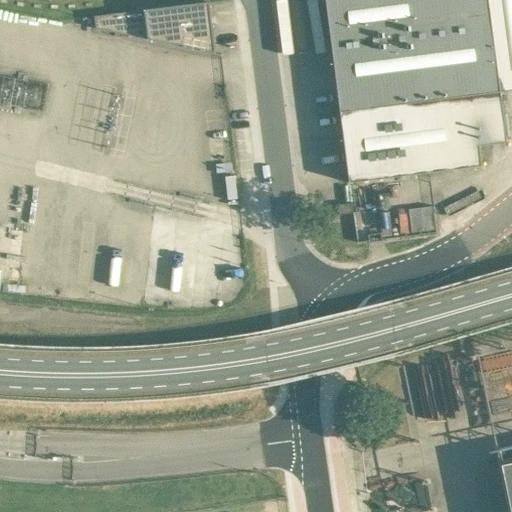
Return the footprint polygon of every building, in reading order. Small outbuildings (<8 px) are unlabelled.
[(500,90),(511,88),(511,0),(327,0),(342,111),(349,182),(481,167),(479,146),(507,143),(500,90)] [(210,2),(95,16),(96,28),(216,53),(210,2)] [(340,214),(354,213),(353,203),(338,204),(340,214)] [(435,229),(432,205),(409,208),(412,232),(435,229)] [(511,462),(503,465),(511,510),(511,462)]
